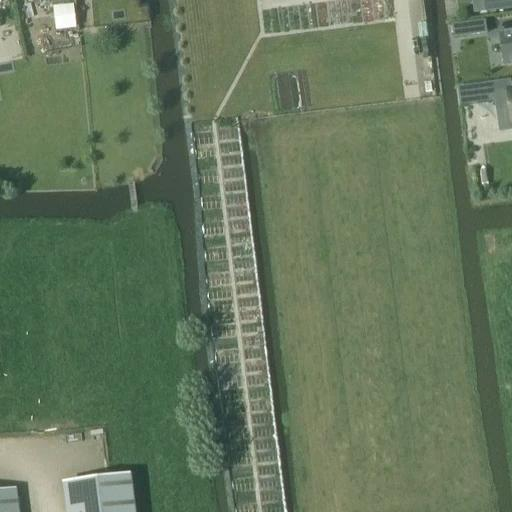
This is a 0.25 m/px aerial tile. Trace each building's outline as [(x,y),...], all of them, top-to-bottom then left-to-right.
[(511,0),(483,0),(485,14),(511,10),(511,0)] [(465,25),(454,27),(455,40),(467,38),(465,25)] [(511,65),(511,35),(500,38),(504,67),(511,65)] [(511,92),(511,82),(471,88),(473,99),(507,94),(511,125),(511,124),(511,92)] [(109,479),(69,484),(59,485),(62,511),(132,511),(128,477),(109,479)] [(0,511),(15,511),(13,491),(0,493),(0,511)]
